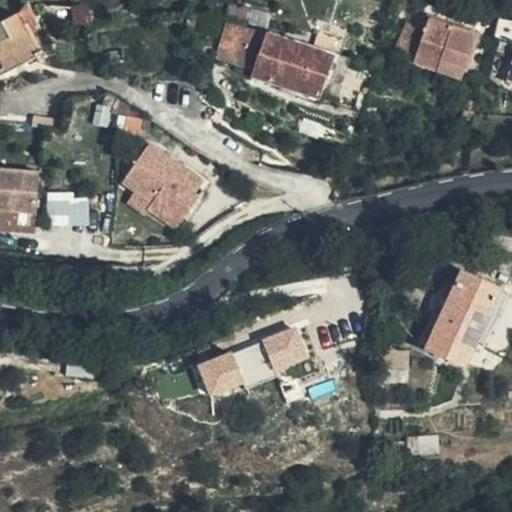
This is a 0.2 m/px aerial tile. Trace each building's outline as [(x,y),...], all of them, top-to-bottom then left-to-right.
[(394,52),(411,57),(425,19),(408,13),(394,52)] [(0,76),(38,57),(17,17),(0,26),(0,76)] [(511,21),(500,19),(494,39),(511,44),(511,70),(509,80),(511,80),(511,21)] [(478,50),(482,38),(429,20),(415,62),(440,70),(443,61),(466,68),(472,48),(478,50)] [(251,69),(263,39),(234,27),(221,57),(251,69)] [(318,97),(332,58),(267,36),(252,75),(318,97)] [(123,61),(121,49),(100,54),(101,65),(123,61)] [(173,107),(187,78),(161,75),(151,96),(173,107)] [(207,89),(187,78),(173,107),(190,117),(193,110),(196,111),(207,89)] [(44,100),(36,127),(60,132),(64,104),(44,100)] [(140,136),(142,121),(127,119),(125,134),(140,136)] [(170,180),(178,169),(149,148),(123,185),(134,194),(151,206),(149,211),(175,231),(198,201),(170,180)] [(206,189),(178,169),(170,180),(198,201),(206,189)] [(0,212),(6,212),(35,215),(39,173),(0,170),(0,212)] [(89,226),(88,193),(47,194),(48,227),(89,226)] [(151,206),(134,194),(127,204),(144,217),(149,211),(151,206)] [(461,274),(456,286),(494,304),(500,291),(461,274)] [(494,304),(456,286),(427,350),(465,367),(494,304)] [(297,327),(198,367),(210,396),(244,382),(247,389),(277,377),(275,373),(310,359),(297,327)]
